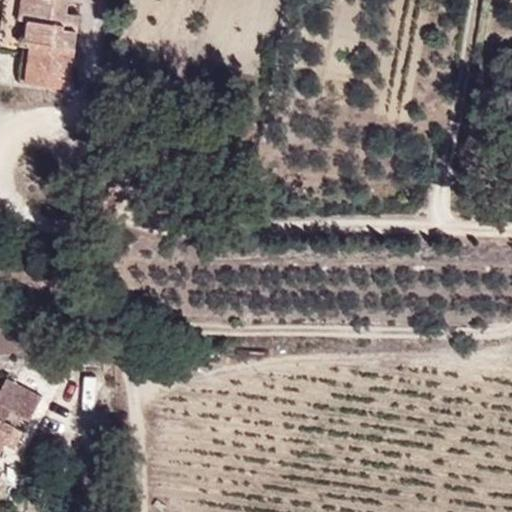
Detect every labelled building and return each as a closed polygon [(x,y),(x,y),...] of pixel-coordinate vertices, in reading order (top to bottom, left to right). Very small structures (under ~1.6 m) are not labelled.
[(39,32),(42,0),(27,0),(24,32),(39,32)] [(42,0),(39,32),(84,36),(88,0),(42,0)] [(219,354),(219,331),(169,334),(170,359),(182,356),(219,354)] [(9,453),(16,440),(42,454),(54,428),(10,407),(0,432),(0,431),(0,501),(5,504),(16,482),(29,485),(38,467),(9,453)] [(25,461),(31,448),(16,440),(9,453),(25,461)]
